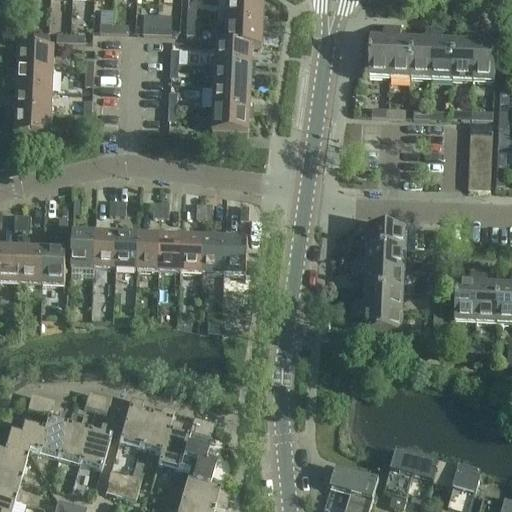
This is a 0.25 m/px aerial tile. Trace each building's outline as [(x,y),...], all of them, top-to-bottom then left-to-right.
[(225,28),(262,29),(263,7),(226,5),(225,28)] [(186,26),(194,26),(195,13),(187,12),(186,26)] [(194,26),(186,26),(186,40),(194,41),(194,26)] [(225,28),(224,48),(224,49),(251,50),(251,52),(261,52),(262,29),(225,28)] [(113,37),(113,29),(99,29),(99,37),(113,37)] [(113,29),(113,37),(127,38),(127,30),(113,29)] [(156,39),(157,31),(143,30),(142,39),(156,39)] [(390,82),(392,30),(384,30),(383,43),(370,43),(369,81),(390,82)] [(390,82),(411,83),(412,45),(400,44),(401,31),(392,30),(390,82)] [(157,31),(156,39),(170,40),(171,32),(157,31)] [(411,83),(432,84),(434,32),(425,32),(424,45),(412,45),(411,83)] [(432,84),(453,85),(454,46),(442,46),(443,33),(434,32),(432,84)] [(453,85),(473,86),(476,34),(467,34),(466,47),(454,46),(453,85)] [(495,87),(497,48),(484,47),(484,35),(476,34),(473,86),(495,87)] [(47,46),(47,38),(33,38),(33,46),(47,46)] [(69,47),(69,39),(56,39),(56,47),(69,47)] [(69,39),(69,47),(84,48),(84,40),(69,39)] [(250,72),(251,52),(251,50),(224,49),(224,48),(215,48),(214,70),(250,72)] [(53,76),(54,54),(54,53),(17,51),(17,66),(7,66),(7,73),(53,76)] [(170,68),(178,68),(179,55),(170,55),(170,68)] [(85,77),(93,78),(94,64),(86,64),(85,77)] [(502,65),(500,91),(508,91),(509,65),(502,65)] [(178,68),(170,68),(169,83),(177,83),(178,68)] [(249,94),(250,72),(214,70),(213,92),(249,94)] [(52,97),(53,76),(7,73),(6,80),(16,81),(15,95),(52,97)] [(93,78),(85,77),(85,92),(93,92),(93,78)] [(500,91),(500,107),(508,108),(508,91),(500,91)] [(248,116),(249,94),(213,92),(212,114),(248,116)] [(51,119),(52,97),(15,95),(15,110),(5,109),(5,117),(51,119)] [(168,111),(176,112),(177,98),(168,98),(168,111)] [(83,121),(91,121),(92,106),(84,106),(83,121)] [(176,112),(168,111),(167,126),(175,126),(176,112)] [(371,122),(389,123),(389,114),(371,113),(371,122)] [(248,116),(212,114),(211,136),(212,136),(212,145),(246,146),(247,138),(248,116)] [(389,123),(405,123),(405,115),(389,114),(389,123)] [(413,114),(413,123),(430,124),(431,115),(413,114)] [(446,125),(447,116),(431,115),(430,124),(446,125)] [(455,115),(454,123),(472,123),(472,116),(455,115)] [(499,115),(499,133),(511,133),(507,133),(508,116),(499,115)] [(492,124),(492,116),(472,116),(472,123),(492,124)] [(51,119),(5,117),(4,124),(14,124),(13,139),(50,141),(51,119)] [(91,121),(83,121),(83,134),(91,134),(91,121)] [(470,141),(492,141),(493,130),(471,129),(470,141)] [(499,133),(498,149),(506,150),(507,141),(510,142),(511,133),(499,133)] [(492,141),(470,141),(470,151),(492,152),(492,141)] [(469,162),(491,163),(492,152),(470,151),(469,162)] [(497,157),(497,174),(505,175),(506,157),(497,157)] [(491,163),(469,162),(469,173),(491,174),(491,163)] [(491,174),(469,173),(468,183),(490,184),(491,174)] [(497,174),(496,191),(504,191),(505,175),(497,174)] [(490,184),(468,183),(468,194),(490,195),(490,184)] [(73,219),(81,219),(82,205),(74,204),(73,219)] [(117,220),(118,206),(110,206),(109,220),(117,220)] [(118,206),(117,220),(125,221),(125,206),(118,206)] [(160,222),(161,208),(153,208),(152,222),(160,222)] [(161,208),(160,222),(168,222),(169,208),(161,208)] [(203,210),(203,224),(211,224),(212,210),(203,210)] [(22,235),(22,221),(14,220),(13,234),(22,235)] [(58,236),(66,237),(66,222),(58,222),(58,236)] [(406,234),(354,231),(353,241),(367,241),(366,254),(405,255),(406,234)] [(446,235),(438,235),(437,256),(445,256),(446,235)] [(94,238),(72,237),(71,273),(93,274),(94,238)] [(116,239),(94,238),(93,274),(115,275),(116,239)] [(138,239),(116,239),(115,275),(137,276),(138,239)] [(159,240),(138,239),(137,276),(158,277),(159,240)] [(181,241),(159,240),(158,277),(180,278),(181,241)] [(202,242),(181,241),(180,278),(201,279),(202,242)] [(224,243),(202,242),(201,279),(223,279),(224,243)] [(224,243),(223,279),(245,280),(247,244),(224,243)] [(21,253),(0,251),(0,288),(20,289),(21,253)] [(43,253),(21,253),(20,289),(41,290),(43,253)] [(65,254),(43,253),(41,290),(64,291),(65,254)] [(404,276),(405,255),(366,254),(366,266),(352,265),(352,273),(404,276)] [(429,269),(429,277),(444,278),(445,261),(436,261),(436,270),(429,269)] [(403,297),(404,276),(352,273),(352,282),(365,283),(364,295),(403,297)] [(476,327),(478,275),(469,275),(468,288),(456,287),(454,326),(476,327)] [(476,327),(497,328),(499,289),(486,289),(487,276),(478,275),(476,327)] [(497,328),(511,329),(511,276),(511,277),(510,290),(499,289),(497,328)] [(435,293),(443,294),(444,278),(429,277),(428,277),(428,285),(435,286),(435,293)] [(402,318),(403,297),(364,295),(364,307),(350,306),(350,315),(402,318)] [(402,318),(350,315),(350,324),(363,324),(362,337),(402,339),(402,318)] [(466,346),(466,364),(474,365),(475,347),(466,346)] [(475,347),(474,365),(483,365),(483,347),(475,347)] [(87,397),(86,401),(83,412),(94,416),(98,401),(87,397)] [(31,400),(26,415),(37,418),(41,403),(31,400)] [(104,419),(109,404),(98,401),(94,416),(104,419)] [(47,421),(52,406),(41,403),(37,418),(47,421)] [(140,453),(149,420),(139,417),(142,406),(130,403),(118,447),(140,453)] [(170,426),(172,417),(173,415),(161,412),(158,422),(149,420),(140,453),(159,458),(160,458),(169,426),(170,426)] [(37,457),(58,463),(70,420),(59,417),(57,428),(46,425),(43,435),(37,457)] [(58,463),(79,469),(88,437),(78,434),(81,423),(70,420),(58,463)] [(199,441),(203,427),(193,424),(189,438),(199,441)] [(180,429),(170,426),(169,426),(160,458),(159,458),(156,469),(178,475),(184,452),(185,452),(188,442),(177,439),(180,429)] [(203,427),(199,441),(210,444),(214,430),(203,427)] [(37,457),(43,435),(22,429),(19,441),(9,438),(3,458),(25,464),(28,455),(37,457)] [(88,437),(79,469),(100,475),(112,432),(100,429),(97,439),(88,437)] [(206,458),(185,452),(184,452),(178,475),(187,478),(185,486),(207,493),(207,492),(213,472),(203,469),(206,458)] [(390,511),(393,511),(404,511),(412,483),(432,489),(438,467),(396,456),(384,498),(393,501),(390,511)] [(0,480),(19,486),(25,464),(3,458),(0,457),(0,480)] [(470,511),(480,479),(438,467),(432,489),(452,495),(447,511),(470,511)] [(370,511),(376,494),(378,485),(336,473),(329,495),(350,500),(346,511),(370,511)] [(122,492),(125,480),(109,476),(106,487),(122,492)] [(0,501),(13,506),(19,486),(0,480),(0,501)] [(125,480),(122,492),(137,496),(141,485),(125,480)] [(185,486),(179,508),(193,511),(213,511),(215,508),(224,510),(228,498),(207,492),(207,493),(185,486)] [(106,487),(103,499),(119,503),(122,492),(106,487)] [(137,496),(122,492),(119,503),(134,507),(137,496)] [(0,511),(11,511),(13,506),(0,501),(0,511)] [(511,511),(511,510),(484,503),(482,507),(481,511),(511,511)]
